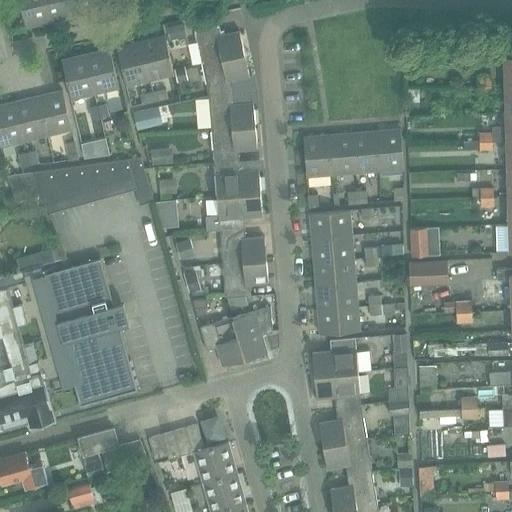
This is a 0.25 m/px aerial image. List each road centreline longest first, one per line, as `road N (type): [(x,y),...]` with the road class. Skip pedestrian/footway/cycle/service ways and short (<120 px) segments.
road 1 (residential): [(291,365),(271,62),(279,26),(376,4),(511,4)]
road 2 (residential): [(319,511),(291,365)]
road 3 (residential): [(235,387),(269,511)]
